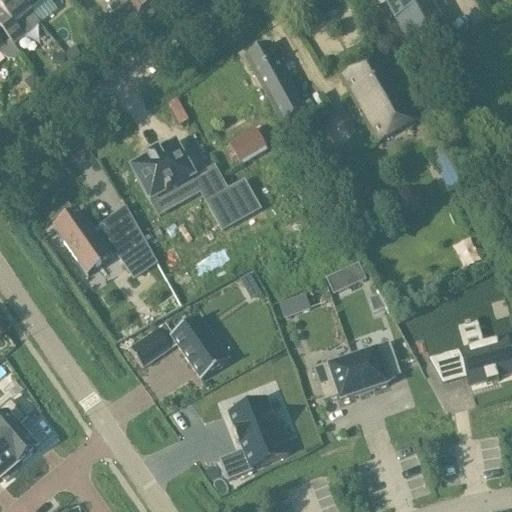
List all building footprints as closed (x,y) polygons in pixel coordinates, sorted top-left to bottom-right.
[(32,14),(20,0),(0,0),(0,10),(2,13),(0,14),(0,29),(14,47),(40,25),(32,14)] [(20,0),(32,14),(49,1),(51,4),(56,0),(20,0)] [(122,9),(130,3),(127,0),(117,0),(116,1),(122,9)] [(127,0),(130,3),(139,15),(157,0),(127,0)] [(384,0),(410,47),(420,42),(430,43),(435,34),(445,29),(429,0),(384,0)] [(114,15),(122,9),(116,1),(108,8),(111,11),(114,15)] [(271,47),(248,60),(272,104),(284,125),(306,112),(294,91),(295,91),(271,47)] [(342,81),(377,144),(422,119),(386,55),(342,81)] [(252,133),(227,150),(239,168),(264,152),(252,133)] [(150,162),(134,171),(153,203),(178,189),(186,203),(204,193),(178,146),(162,155),(160,152),(148,158),(150,162)] [(336,150),(315,163),(321,173),(343,160),(336,150)] [(246,183),(208,204),(224,232),(261,211),(246,183)] [(58,236),(75,260),(88,279),(89,278),(88,275),(117,254),(127,269),(125,271),(128,274),(130,273),(135,280),(141,275),(143,277),(146,274),(145,272),(157,264),(126,209),(123,211),(124,213),(105,226),(109,231),(98,239),(79,212),(53,229),(58,236)] [(359,265),(325,281),(333,298),(366,282),(359,265)] [(293,301),(278,306),(284,321),(298,317),(293,301)] [(229,364),(198,320),(171,339),(202,383),(229,364)] [(157,360),(144,342),(130,353),(142,371),(157,360)] [(501,343),(426,364),(440,387),(463,381),(466,388),(482,384),(482,386),(493,383),(493,381),(510,376),(501,343)] [(385,382),(400,377),(389,345),(350,358),(364,396),(387,388),(385,382)] [(364,396),(350,358),(312,371),(323,403),(338,398),(340,404),(364,396)] [(29,397),(12,371),(5,377),(0,381),(0,383),(19,406),(29,397)] [(288,458),(266,402),(229,416),(243,453),(221,461),(229,483),(288,458)] [(11,403),(0,412),(6,419),(8,418),(18,430),(27,422),(11,403)] [(6,419),(0,424),(0,447),(18,469),(37,453),(18,430),(8,418),(6,419)] [(0,484),(3,482),(5,485),(17,475),(14,472),(18,469),(0,447),(0,484)]
